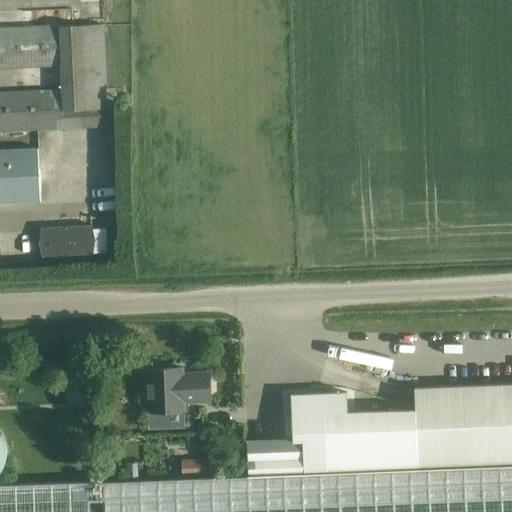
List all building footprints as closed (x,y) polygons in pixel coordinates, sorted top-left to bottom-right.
[(103,24),(0,28),(0,66),(64,64),(66,92),(0,94),(0,201),(41,199),(39,148),(0,150),(0,130),(105,126),(105,110),(107,110),(103,24)] [(78,225),(42,227),(43,250),(43,256),(94,254),(92,224),(78,225)] [(511,273),(511,261),(484,262),(484,274),(511,273)] [(510,334),(511,322),(455,320),(455,332),(510,334)] [(147,405),(148,405),(148,411),(186,410),(186,402),(210,401),(209,372),(183,373),(183,367),(147,369),(148,391),(147,391),(145,391),(144,392),(143,392),(142,393),(141,394),(140,395),(140,396),(140,397),(140,398),(140,399),(140,401),(140,402),(141,403),(142,404),(143,404),(144,405),(145,405),(147,405)] [(0,511),(89,511),(89,500),(105,499),(105,511),(511,511),(511,383),(415,387),(416,409),(348,412),(347,391),(292,393),(293,441),(247,443),(249,475),(105,481),(0,484),(0,511)] [(223,447),(201,447),(201,458),(235,458),(235,437),(223,437),(223,447)]
